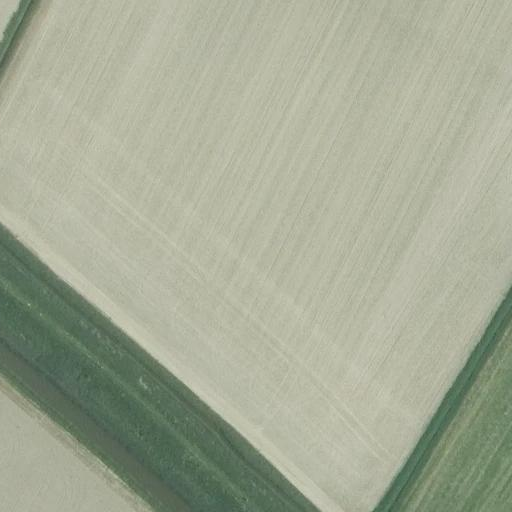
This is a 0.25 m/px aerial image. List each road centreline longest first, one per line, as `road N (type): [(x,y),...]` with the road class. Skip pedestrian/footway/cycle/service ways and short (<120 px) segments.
road 1 (track): [(0,215),(330,511)]
road 2 (track): [(0,289),(243,511)]
